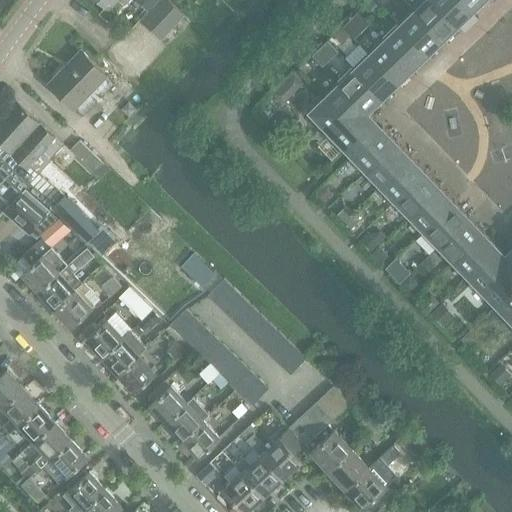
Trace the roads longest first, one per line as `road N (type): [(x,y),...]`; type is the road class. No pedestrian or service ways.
road 1 (residential): [(172,489),(281,384),(200,304)]
road 2 (residential): [(172,489),(0,300)]
